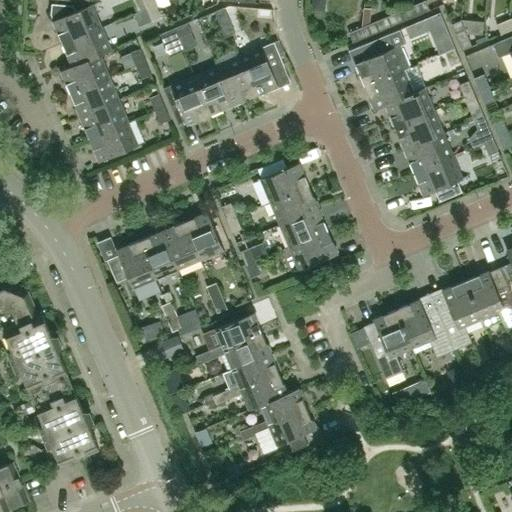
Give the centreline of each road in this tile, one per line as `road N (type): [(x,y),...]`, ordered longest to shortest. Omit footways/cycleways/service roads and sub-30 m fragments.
road 1 (residential): [(51,234),(93,209),(323,115)]
road 2 (residential): [(323,115),(379,252),(511,197)]
road 3 (residential): [(158,488),(51,234)]
road 4 (residential): [(323,115),(289,32),(286,0)]
